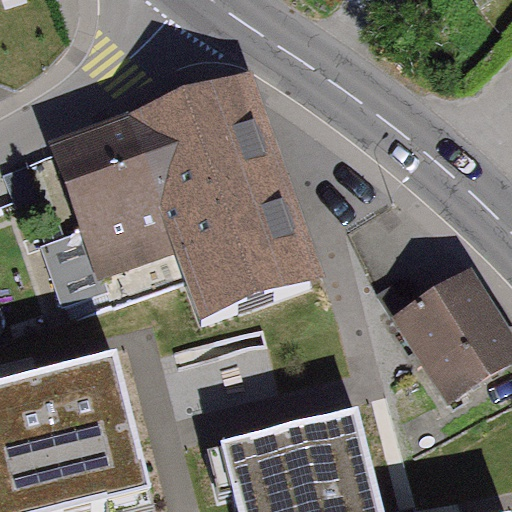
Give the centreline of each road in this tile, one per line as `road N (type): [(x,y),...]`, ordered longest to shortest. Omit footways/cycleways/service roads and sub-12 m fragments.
road 1 (primary): [(511,231),(411,139),(213,0)]
road 2 (residential): [(184,0),(117,69),(0,143)]
